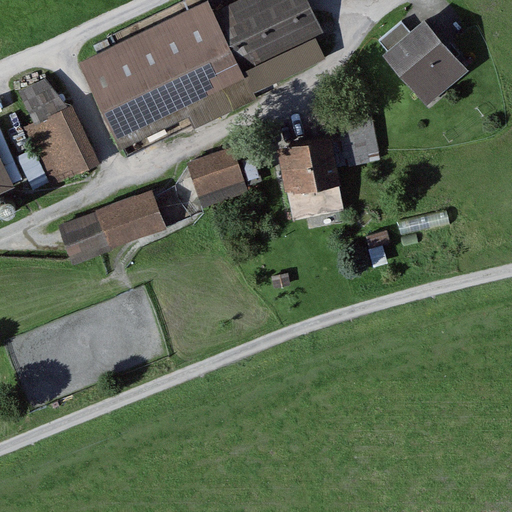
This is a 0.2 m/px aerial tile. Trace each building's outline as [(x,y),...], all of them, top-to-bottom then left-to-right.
[(335,29),(320,0),(211,0),(89,61),(137,156),(228,111),(217,88),(335,29)] [(423,20),(381,54),(424,105),(465,70),(423,20)] [(98,165),(54,75),(15,94),(58,184),(98,165)] [(336,134),(277,143),(288,217),(341,209),(335,167),(377,161),(368,107),(332,113),(336,134)] [(237,144),(186,167),(202,203),(253,180),(237,144)] [(0,193),(14,187),(0,157),(0,193)] [(150,187),(56,227),(73,267),(167,228),(150,187)]
